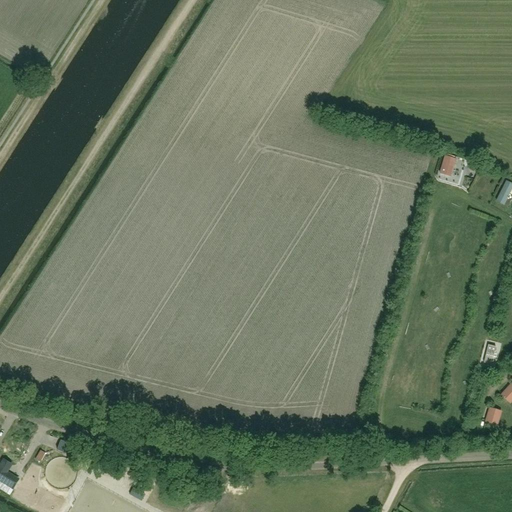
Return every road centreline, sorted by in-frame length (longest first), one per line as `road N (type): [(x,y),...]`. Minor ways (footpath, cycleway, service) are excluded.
road 1 (unclassified): [(408,461),(209,465),(0,405)]
road 2 (track): [(191,0),(0,297)]
road 3 (track): [(0,159),(107,0)]
